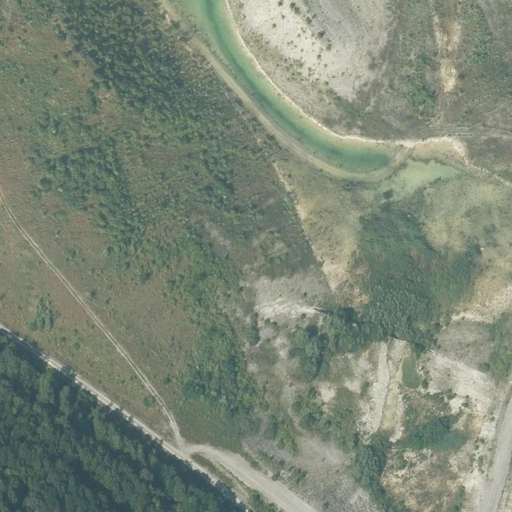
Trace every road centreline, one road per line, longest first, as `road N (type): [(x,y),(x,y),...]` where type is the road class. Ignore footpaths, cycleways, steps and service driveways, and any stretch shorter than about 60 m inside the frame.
road 1 (track): [(0,197),(166,411),(168,446),(204,450),(299,511)]
road 2 (track): [(511,140),(481,130),(423,133),(370,181),(323,171),(264,126),(158,0)]
road 3 (track): [(246,511),(168,446),(0,331)]
road 4 (track): [(175,511),(112,459),(0,391)]
